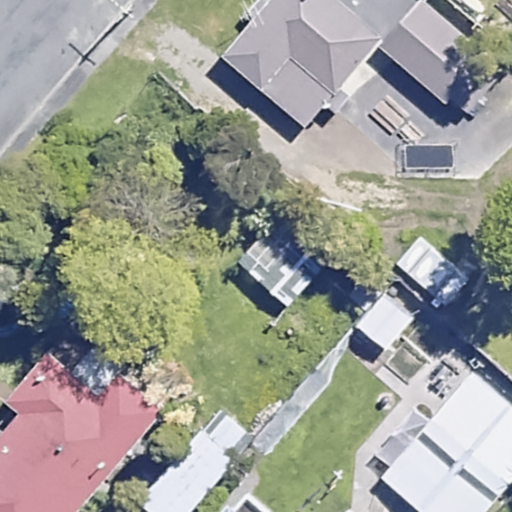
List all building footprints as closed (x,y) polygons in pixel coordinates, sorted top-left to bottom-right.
[(379,40),(330,0),(267,0),(222,55),(307,126),(379,40)] [(329,264),(279,216),(238,259),(287,306),(329,264)] [(412,315),(370,282),(343,317),(385,350),(412,315)] [(72,511),(158,408),(65,331),(9,399),(17,406),(0,427),(0,511),(72,511)] [(511,406),(508,411),(476,379),(382,472),(421,511),(485,511),(511,486),(511,406)] [(186,511),(233,464),(188,421),(120,493),(140,511),(186,511)] [(262,511),(242,494),(225,511),(262,511)]
